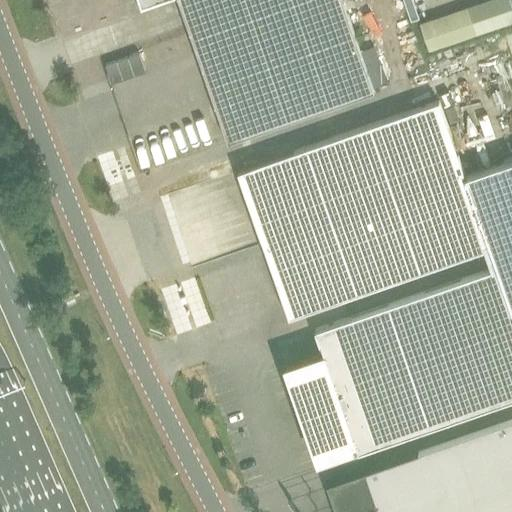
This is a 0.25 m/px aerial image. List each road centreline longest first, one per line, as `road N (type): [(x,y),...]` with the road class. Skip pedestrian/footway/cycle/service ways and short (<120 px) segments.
road 1 (unclassified): [(214,511),(110,298),(0,30)]
road 2 (primary): [(102,511),(0,276)]
